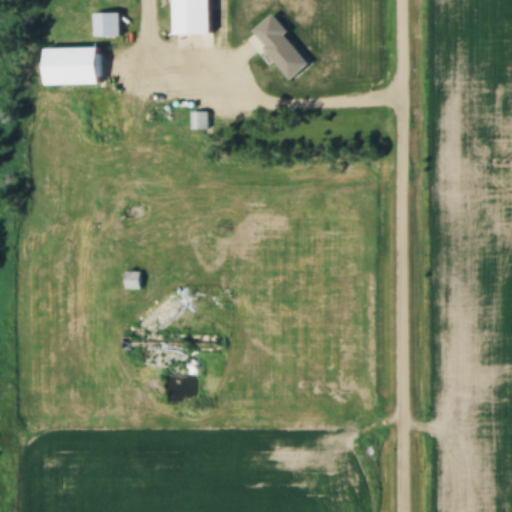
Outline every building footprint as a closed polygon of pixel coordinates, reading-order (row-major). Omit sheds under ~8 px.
[(175,0),(176,35),(212,34),(211,0),(175,0)] [(121,38),(121,13),(95,13),(95,38),(121,38)] [(47,87),(101,87),(101,49),(47,49),(47,87)] [(234,64),(236,95),(259,94),(258,85),(272,85),(271,69),(257,70),(256,64),(234,64)] [(208,112),(193,112),(193,129),(208,129),(208,112)] [(126,289),(141,289),(141,271),(126,271),(126,289)]
